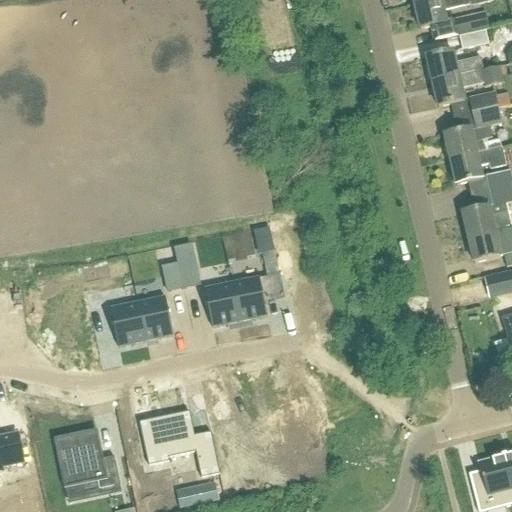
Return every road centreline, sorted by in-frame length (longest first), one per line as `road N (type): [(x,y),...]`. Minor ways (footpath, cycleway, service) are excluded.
road 1 (residential): [(471,424),(369,0)]
road 2 (residential): [(0,367),(81,386),(268,345)]
road 3 (residential): [(395,511),(419,443),(471,424)]
